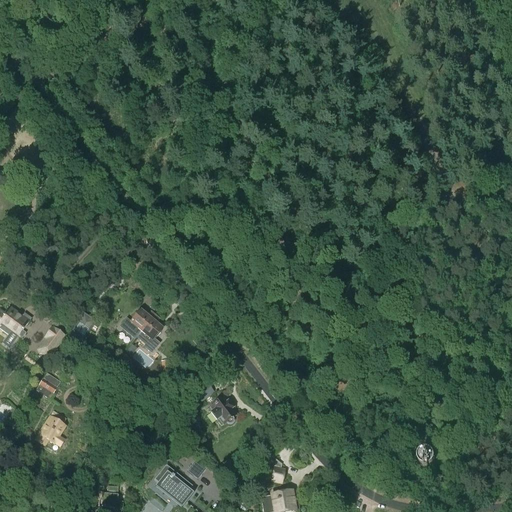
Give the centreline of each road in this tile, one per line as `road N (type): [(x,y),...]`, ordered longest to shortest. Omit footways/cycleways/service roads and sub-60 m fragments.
road 1 (unclassified): [(511,506),(395,505),(330,466),(0,49)]
road 2 (track): [(344,0),(415,110),(454,192),(492,221),(511,224)]
road 3 (track): [(205,0),(328,241)]
road 4 (track): [(328,241),(511,170)]
road 5 (track): [(0,6),(46,71),(79,0)]
road 6 (unknown): [(204,499),(248,483),(292,421)]
